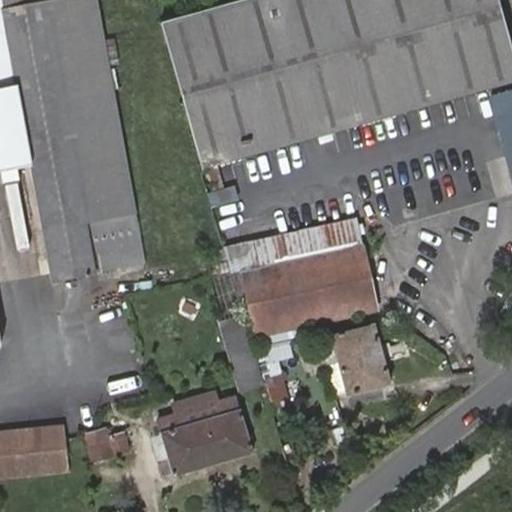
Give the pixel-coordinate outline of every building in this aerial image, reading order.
[(0,0),(0,348),(4,342),(0,322),(0,167),(35,161),(56,275),(145,259),(96,0),(63,0),(55,2),(54,0),(0,0)] [(511,84),(511,48),(499,0),(242,0),(158,23),(201,170),(511,84)] [(511,91),(492,96),(511,174),(511,91)] [(244,313),(252,342),(377,311),(355,221),(225,250),(234,280),(244,313)] [(217,321),(238,393),(265,385),(252,342),(244,313),(217,321)] [(374,325),(331,335),(346,396),(391,385),(374,325)] [(271,402),(288,397),(282,374),(265,378),(271,402)] [(237,401),(216,406),(220,416),(179,428),(176,418),(157,423),(173,478),(254,454),(237,401)] [(220,416),(216,406),(176,418),(179,428),(220,416)] [(62,428),(44,430),(48,473),(68,470),(62,428)] [(0,477),(48,473),(44,430),(0,433),(0,477)] [(106,432),(85,437),(92,463),(128,453),(123,435),(107,440),(106,432)]
